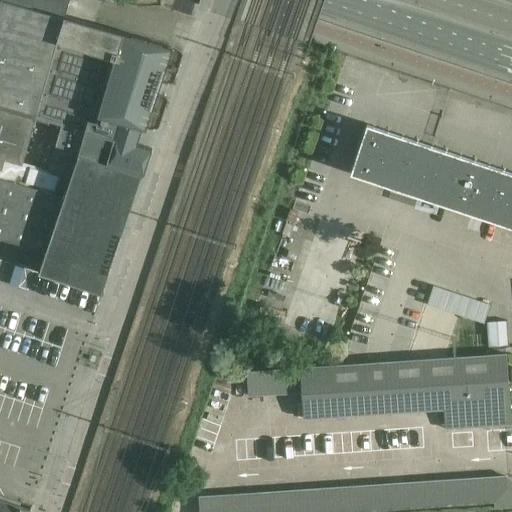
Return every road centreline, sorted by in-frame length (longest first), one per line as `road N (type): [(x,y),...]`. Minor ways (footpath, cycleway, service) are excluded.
road 1 (unclassified): [(51,511),(223,0)]
road 2 (secondary): [(306,0),(511,68)]
